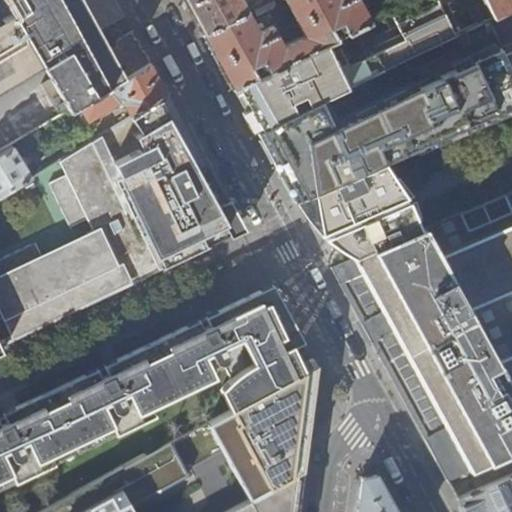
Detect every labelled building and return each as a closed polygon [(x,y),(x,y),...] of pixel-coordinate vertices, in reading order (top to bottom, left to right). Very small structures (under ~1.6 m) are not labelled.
[(80,0),(3,0),(11,14),(0,20),(0,90),(42,66),(50,80),(41,84),(62,117),(80,106),(150,63),(140,43),(133,31),(106,45),(80,0)] [(184,0),(203,34),(246,13),(247,12),(240,0),(184,0)] [(285,0),(307,36),(284,48),(266,16),(252,23),(246,13),(203,34),(217,61),(233,90),(244,84),(257,78),(251,68),(259,64),(262,69),(266,67),(269,72),(336,39),(330,29),(338,25),(341,30),(345,29),(347,34),(370,22),(358,0),(285,0)] [(257,78),(244,84),(256,111),(248,116),(256,132),(455,35),(437,0),(415,0),(412,2),(391,12),(405,40),(350,66),(336,39),(269,72),(257,78)] [(511,0),(483,0),(491,17),(511,6),(511,0)] [(511,6),(491,17),(486,19),(511,73),(511,6)] [(455,35),(256,132),(271,159),(294,201),(348,178),(385,162),(511,106),(511,73),(486,19),(455,35)] [(159,78),(150,63),(80,106),(88,120),(118,101),(120,95),(125,97),(123,102),(131,116),(167,94),(159,78)] [(0,314),(10,336),(50,317),(101,292),(144,272),(191,250),(219,237),(220,239),(241,229),(227,203),(202,156),(177,111),(167,94),(131,116),(61,159),(67,173),(50,181),(71,227),(89,219),(94,229),(42,254),(36,242),(0,259),(0,314)] [(0,155),(0,196),(32,177),(13,147),(0,155)] [(348,178),(294,201),(301,210),(311,225),(315,228),(401,191),(385,162),(348,178)] [(347,255),(357,258),(407,236),(423,229),(411,209),(331,244),(339,250),(347,255)] [(345,263),(332,269),(339,284),(363,274),(369,284),(385,315),(362,324),(366,332),(372,343),(395,333),(439,414),(448,430),(425,440),(447,481),(511,453),(511,223),(474,240),(438,256),(423,229),(407,236),(357,258),(345,263)] [(0,480),(12,474),(17,484),(56,464),(52,456),(115,424),(119,433),(155,415),(151,407),(214,374),(203,354),(210,351),(214,358),(218,361),(219,360),(230,380),(223,389),(234,409),(316,364),(307,348),(300,335),(283,305),(274,288),(252,298),(216,314),(158,342),(110,364),(31,401),(0,414),(0,480)] [(316,364),(234,409),(124,469),(142,501),(122,511),(226,511),(281,483),(302,472),(307,430),(316,364)] [(511,453),(447,481),(452,490),(456,498),(511,473),(511,453)] [(511,511),(511,473),(456,498),(464,511),(511,511)] [(395,511),(396,511),(375,474),(361,477),(360,480),(356,511),(395,511)] [(296,511),(281,483),(226,511),(296,511)]
